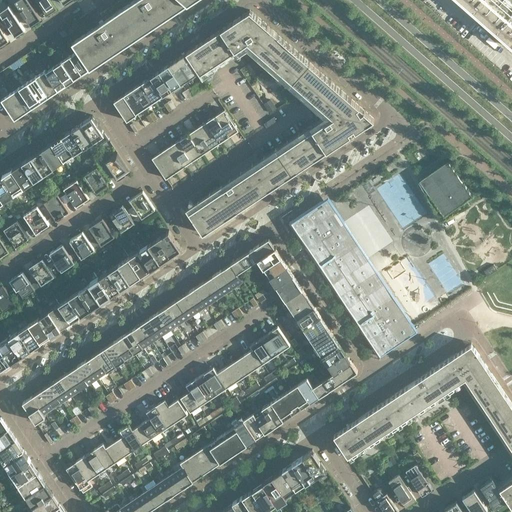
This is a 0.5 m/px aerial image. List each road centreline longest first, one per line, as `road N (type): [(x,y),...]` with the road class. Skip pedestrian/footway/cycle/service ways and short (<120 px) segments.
road 1 (residential): [(6,402),(274,221)]
road 2 (residential): [(43,457),(264,309)]
road 3 (residential): [(374,371),(166,511)]
road 4 (residential): [(210,0),(7,135)]
road 5 (residential): [(198,248),(0,381)]
road 6 (secondary): [(354,0),(511,138)]
road 7 (residential): [(98,100),(254,0)]
road 8 (residential): [(374,371),(274,221)]
road 9 (residential): [(393,116),(259,0)]
road 10 (secondary): [(511,117),(378,0)]
road 11 (residential): [(0,271),(146,172)]
road 12 (residential): [(318,434),(454,342)]
road 13 (residential): [(167,202),(300,112)]
road 14 (residential): [(393,116),(264,204)]
road 15 (residential): [(274,221),(395,142)]
road 16 (residential): [(204,511),(318,434)]
